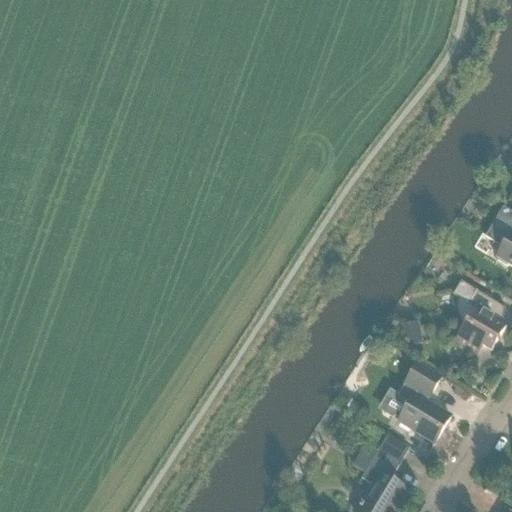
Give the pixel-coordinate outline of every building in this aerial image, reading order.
[(511,268),(511,214),(503,210),(485,239),(502,250),(496,260),(511,268)] [(467,326),(456,344),(477,357),(483,348),(491,353),(507,328),(498,323),(505,310),(461,284),(453,297),(460,301),(460,303),(459,304),(459,306),(458,308),(458,310),(458,312),(459,313),(459,315),(460,317),(460,319),(462,321),(464,324),(467,326)] [(419,330),(404,333),(407,349),(422,346),(419,330)] [(396,398),(388,399),(384,406),(386,414),(392,418),(396,417),(401,420),(399,424),(435,446),(451,420),(425,404),(428,400),(429,401),(442,380),(418,366),(397,399),(396,398)] [(368,444),(375,448),(381,439),(373,434),(368,444)] [(395,511),(404,497),(407,492),(391,482),(401,466),(379,452),(362,481),(374,489),(359,511),(395,511)]
